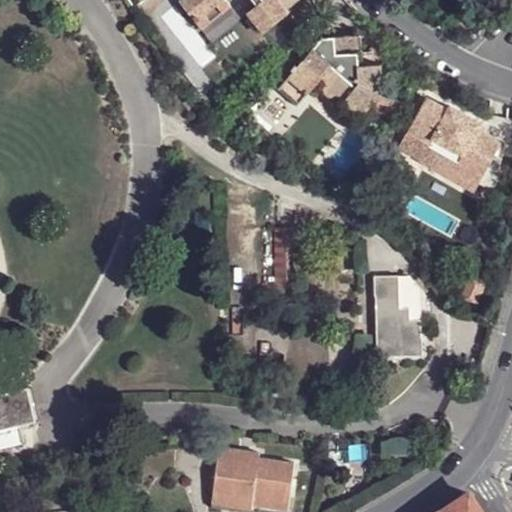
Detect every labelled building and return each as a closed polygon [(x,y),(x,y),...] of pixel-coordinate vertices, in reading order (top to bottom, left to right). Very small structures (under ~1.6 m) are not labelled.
[(142,0),(135,6),(147,26),(160,0),(142,0)] [(188,0),(183,4),(207,34),(236,12),(229,2),(231,0),(251,0),(259,9),(269,0),(188,0)] [(280,0),(269,0),(259,9),(251,16),(266,36),(292,14),(290,12),(280,0)] [(280,0),(290,12),(304,0),(280,0)] [(492,22),(478,7),(465,20),(479,34),(492,22)] [(207,34),(212,39),(239,17),(236,12),(207,34)] [(287,84),(306,101),(318,88),(361,122),(372,109),(392,121),(403,105),(385,93),(381,66),(362,67),(358,37),(322,40),(287,84)] [(297,113),(306,101),(287,84),(277,97),(297,113)] [(462,166),(483,177),(505,144),(484,131),(487,125),(454,107),(452,109),(431,98),(399,150),(422,162),(432,148),(459,162),(462,166)] [(462,166),(459,162),(451,177),(470,196),(487,205),(486,179),(483,177),(462,166)] [(280,284),(301,284),(300,231),(280,231),(280,284)] [(413,324),(423,324),(423,295),(412,279),(401,280),(402,312),(412,311),(413,324)] [(425,362),(423,324),(413,324),(412,311),(402,312),(401,280),(375,281),(377,363),(425,362)] [(37,421),(29,389),(0,395),(0,431),(21,426),(37,421)] [(0,431),(0,449),(25,444),(21,426),(0,431)] [(259,451),(260,446),(219,441),(212,498),(253,504),(253,500),(288,505),(294,457),(259,451)] [(482,511),(470,494),(443,511),(482,511)]
